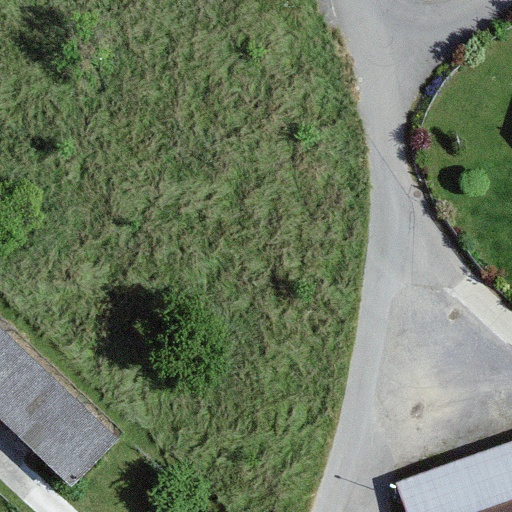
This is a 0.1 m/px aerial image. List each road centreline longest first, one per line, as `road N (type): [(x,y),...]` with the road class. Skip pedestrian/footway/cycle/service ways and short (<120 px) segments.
road 1 (residential): [(393,300),(395,132),(381,57)]
road 2 (residential): [(357,454),(393,300)]
road 3 (residential): [(511,345),(469,320),(393,300)]
road 4 (residential): [(381,57),(487,0)]
